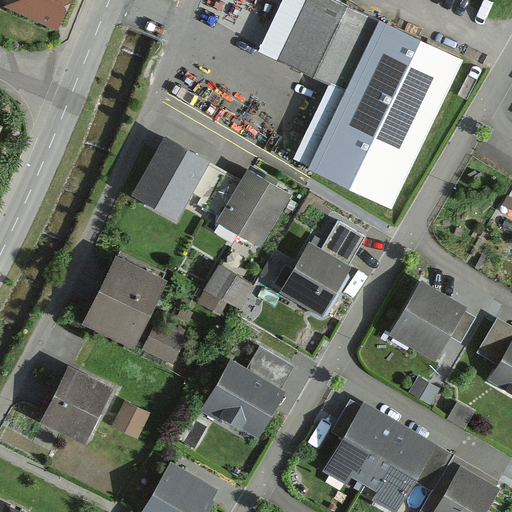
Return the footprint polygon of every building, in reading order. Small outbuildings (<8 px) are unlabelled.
[(67,0),(10,0),(6,11),(56,31),(67,0)] [(463,62),(334,0),(314,0),(285,61),(341,88),(302,167),(391,210),(463,62)] [(207,162),(168,142),(138,197),(176,218),(207,162)] [(287,196),(249,175),(220,227),(259,248),(287,196)] [(325,255),(307,245),(280,294),(322,317),(365,237),(342,224),(325,255)] [(168,283),(116,258),(84,322),(136,348),(168,283)] [(250,284),(218,266),(205,290),(236,307),(250,284)] [(459,312),(413,287),(388,331),(434,357),(459,312)] [(186,341),(159,327),(147,350),(174,364),(186,341)] [(511,341),(509,340),(487,380),(511,393),(511,341)] [(295,367),(259,348),(246,372),(231,364),(208,410),(259,437),(295,367)] [(112,390),(68,368),(42,421),(86,442),(112,390)] [(362,480),(396,421),(364,403),(330,463),(362,480)] [(154,418),(130,407),(120,429),(143,440),(154,418)] [(394,498),(428,439),(396,421),(362,480),(394,498)] [(489,511),(501,491),(459,469),(436,511),(489,511)] [(171,472),(149,511),(208,511),(217,496),(171,472)]
